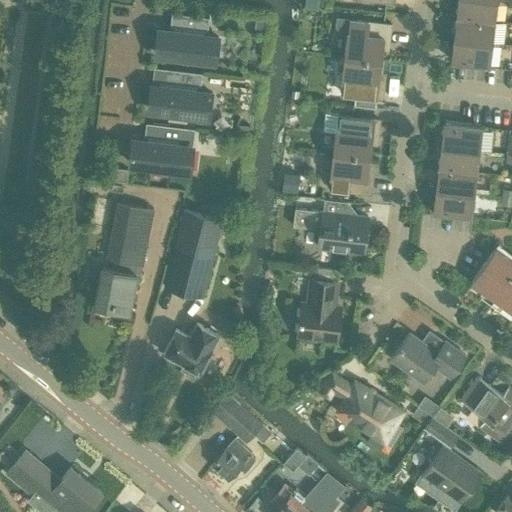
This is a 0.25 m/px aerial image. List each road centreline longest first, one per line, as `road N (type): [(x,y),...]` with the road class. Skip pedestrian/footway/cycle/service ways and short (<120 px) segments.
road 1 (tertiary): [(0,342),(200,511)]
road 2 (residential): [(409,282),(399,276),(416,87)]
road 3 (residential): [(125,161),(144,0)]
road 4 (residential): [(511,351),(409,282)]
